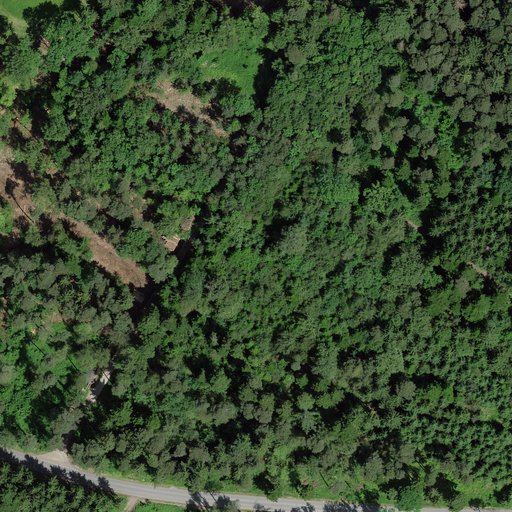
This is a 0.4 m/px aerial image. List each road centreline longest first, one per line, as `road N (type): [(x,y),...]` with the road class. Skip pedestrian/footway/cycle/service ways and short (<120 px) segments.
road 1 (track): [(49,468),(260,130),(274,130),(511,292)]
road 2 (tertiary): [(359,511),(154,492),(0,449)]
